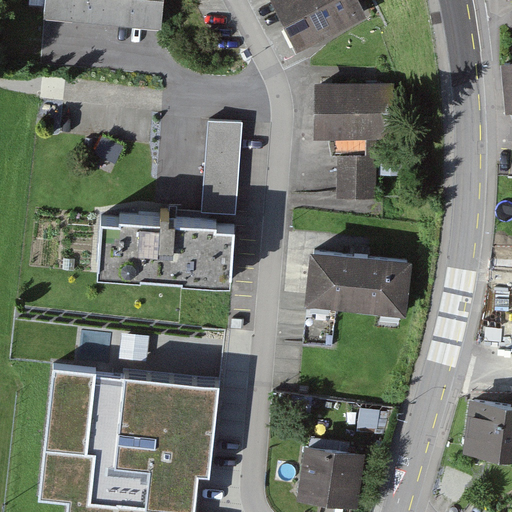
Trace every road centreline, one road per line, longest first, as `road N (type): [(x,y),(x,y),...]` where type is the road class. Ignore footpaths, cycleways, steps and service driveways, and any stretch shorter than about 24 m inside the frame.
road 1 (residential): [(260,511),(252,476),(281,98),(237,0)]
road 2 (secondary): [(396,511),(449,332),(468,220),(469,99),(454,0)]
